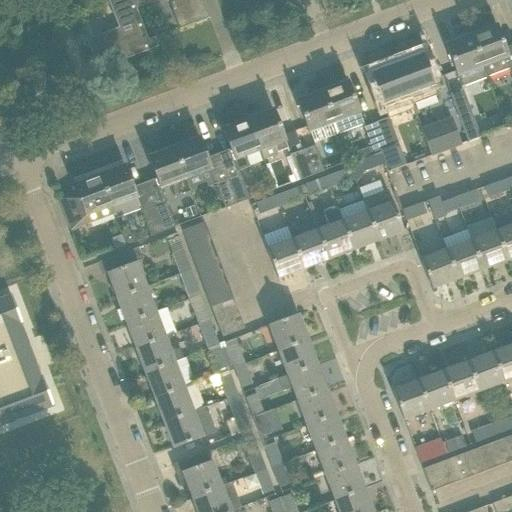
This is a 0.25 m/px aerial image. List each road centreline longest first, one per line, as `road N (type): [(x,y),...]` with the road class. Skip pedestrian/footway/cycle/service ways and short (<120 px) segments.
road 1 (residential): [(19,165),(461,0)]
road 2 (residential): [(150,511),(19,165)]
road 3 (residential): [(366,391),(326,297),(407,270),(441,330)]
road 4 (residential): [(411,511),(366,391)]
